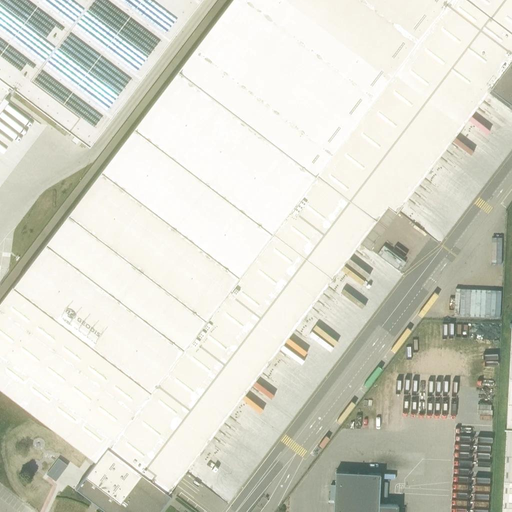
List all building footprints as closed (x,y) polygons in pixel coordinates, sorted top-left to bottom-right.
[(0,0),(0,112),(9,101),(4,97),(14,84),(91,143),(200,0),(0,0)] [(511,0),(230,0),(179,68),(377,220),(388,205),(397,212),(488,92),(491,88),(511,103),(511,0)] [(333,277),(377,220),(179,68),(135,126),(333,277)] [(158,511),(172,495),(169,493),(170,491),(235,406),(333,277),(135,126),(0,302),(0,387),(96,461),(77,487),(109,511),(158,511)] [(500,316),(501,290),(456,288),(455,304),(459,304),(459,314),(500,316)] [(511,511),(511,426),(506,426),(501,511),(511,511)] [(335,500),(333,511),(397,511),(398,505),(379,504),(381,474),(336,471),(335,485),(331,485),(330,500),(335,500)]
